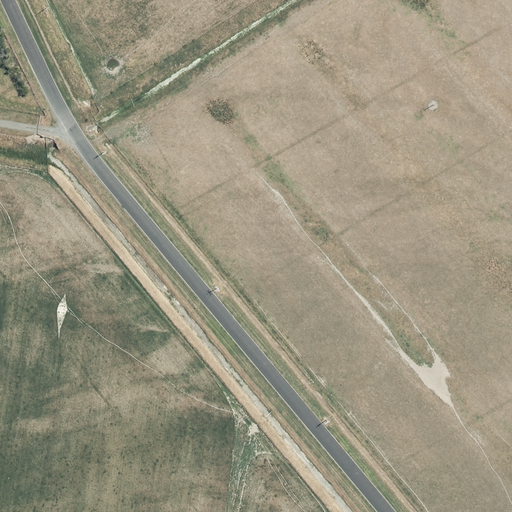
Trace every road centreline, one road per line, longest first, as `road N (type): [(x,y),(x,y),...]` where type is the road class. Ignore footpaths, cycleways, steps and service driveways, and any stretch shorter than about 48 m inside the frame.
road 1 (unclassified): [(386,511),(71,133)]
road 2 (unclassified): [(71,133),(5,0)]
